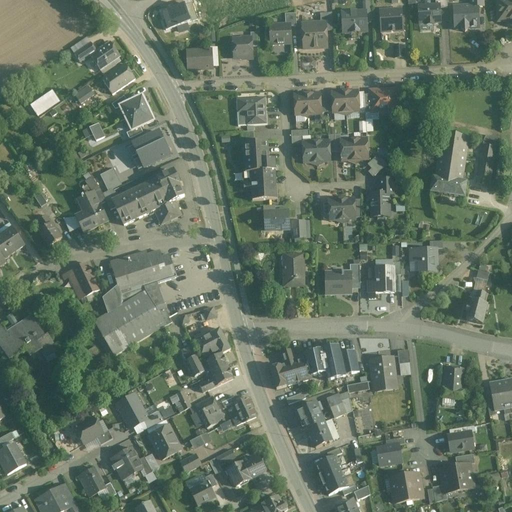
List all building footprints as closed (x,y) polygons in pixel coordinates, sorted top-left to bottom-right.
[(446,0),(435,0),(436,6),(440,6),(440,9),(448,9),(446,0)] [(511,0),(498,2),(499,15),(497,15),(498,23),(505,22),(505,20),(511,20),(511,0)] [(191,3),(161,13),(167,31),(197,21),(191,3)] [(436,6),(418,7),(419,25),(426,25),(427,26),(434,25),(434,24),(441,24),(440,9),(440,6),(436,6)] [(471,7),(454,8),(455,30),(461,30),(465,33),(468,30),(479,29),(478,8),(478,7),(471,7)] [(402,11),(380,12),(381,34),(403,33),(402,11)] [(366,13),(342,14),(343,35),(367,34),(366,13)] [(296,14),(285,15),(285,25),(290,25),(291,28),(296,27),(296,14)] [(332,14),(320,15),(321,24),(325,24),(326,32),(333,32),(332,14)] [(321,24),(302,25),(304,50),(327,49),(326,32),(325,24),(321,24)] [(285,25),(269,26),(270,36),(291,35),(291,28),(290,25),(285,25)] [(291,35),(270,36),(271,46),(292,45),(291,35)] [(87,39),(71,50),(74,55),(91,44),(87,39)] [(242,41),(233,41),(234,60),(252,58),(252,48),(251,39),(242,40),(242,41)] [(110,43),(97,53),(91,44),(74,55),(80,64),(90,57),(100,72),(120,58),(110,43)] [(404,47),(394,47),(394,59),(404,59),(404,47)] [(210,52),(191,53),(192,71),(212,70),(211,60),(211,52),(210,52)] [(125,65),(102,81),(112,96),(135,80),(125,65)] [(88,86),(74,96),(80,105),(94,95),(88,86)] [(52,90),(30,106),(38,117),(60,102),(52,90)] [(396,90),(370,92),(370,96),(371,114),(378,113),(380,115),(386,114),(387,113),(397,112),(396,90)] [(358,92),(345,93),(346,114),(359,113),(359,112),(358,94),(358,92)] [(345,93),(332,94),(332,95),(333,113),(333,115),(346,114),(345,93)] [(307,95),(294,96),(295,117),(308,116),(307,95)] [(320,95),(307,95),(308,116),(321,115),(321,114),(321,108),(320,96),(320,95)] [(123,98),(113,105),(112,105),(112,106),(115,111),(121,108),(120,108),(128,104),(124,97),(123,98)] [(128,104),(120,108),(121,108),(126,120),(148,110),(142,98),(128,104)] [(265,99),(236,101),(237,114),(245,114),(246,126),(245,126),(245,127),(267,126),(265,99)] [(148,110),(126,120),(132,132),(140,128),(154,122),(148,110)] [(98,126),(84,132),(87,139),(93,136),(96,142),(104,139),(98,126)] [(140,128),(132,132),(126,134),(129,140),(130,140),(142,134),(143,134),(140,128)] [(163,129),(133,143),(144,168),(174,154),(163,129)] [(254,132),(241,133),(241,145),(243,145),(243,144),(254,143),(254,132)] [(469,139),(442,135),(435,179),(463,183),(469,139)] [(367,140),(354,141),(355,162),(368,161),(367,140)] [(354,141),(341,142),(342,163),(355,162),(354,141)] [(329,142),(316,143),(317,164),(330,163),(329,154),(329,143),(329,142)] [(254,143),(243,144),(243,145),(245,174),(249,174),(250,183),(251,183),(252,202),(277,201),(275,172),(276,172),(275,160),(269,161),(268,143),(254,143)] [(316,143),(303,144),(304,165),(317,164),(316,143)] [(496,149),(483,146),(479,174),(491,176),(496,149)] [(374,177),(388,164),(379,155),(368,164),(372,169),(369,172),(374,177)] [(174,172),(112,201),(124,227),(155,212),(173,203),(184,198),(178,185),(180,185),(174,172)] [(491,176),(479,174),(477,186),(489,188),(491,176)] [(435,179),(433,179),(430,194),(465,199),(467,184),(463,183),(435,179)] [(379,189),(379,195),(374,196),(371,199),(371,218),(377,218),(377,220),(384,220),(384,218),(390,218),(389,196),(394,196),(394,188),(379,189)] [(101,191),(94,194),(100,206),(106,203),(101,191)] [(93,193),(84,198),(83,197),(81,198),(88,211),(75,218),(84,235),(109,223),(100,206),(94,194),(93,193)] [(40,194),(34,198),(41,208),(47,204),(40,194)] [(341,200),(328,201),(328,203),(329,221),(330,222),(343,222),(341,200)] [(354,200),(341,200),(343,222),(356,221),(355,219),(354,201),(354,200)] [(173,203),(155,212),(161,225),(179,217),(173,203)] [(288,212),(265,213),(265,229),(273,229),(274,232),(289,231),(288,212)] [(51,224),(46,217),(38,222),(43,229),(38,233),(48,248),(62,239),(52,224),(51,224)] [(305,223),(293,224),(294,240),(306,239),(305,223)] [(25,247),(13,230),(2,237),(14,254),(25,247)] [(14,254),(2,237),(0,238),(0,255),(4,261),(14,254)] [(430,250),(410,250),(410,263),(418,263),(418,274),(437,274),(436,250),(430,250)] [(146,253),(110,264),(118,288),(121,297),(145,289),(176,279),(177,279),(169,256),(162,258),(160,253),(160,252),(147,256),(146,253)] [(303,256),(284,257),(284,288),(304,287),(303,256)] [(87,264),(73,271),(78,282),(81,288),(95,281),(87,264)] [(359,266),(350,266),(350,274),(351,274),(351,288),(360,288),(359,266)] [(393,268),(375,268),(376,283),(368,283),(368,295),(369,295),(369,301),(375,300),(375,294),(394,294),(394,277),(393,268)] [(78,282),(73,271),(68,274),(68,275),(63,277),(65,281),(70,279),(73,285),(78,282)] [(342,271),(342,274),(326,275),(326,296),(351,295),(351,288),(351,274),(350,274),(343,274),(343,271),(342,271)] [(489,274),(479,272),(477,279),(488,282),(489,274)] [(81,288),(75,290),(80,301),(81,300),(86,298),(100,292),(95,281),(81,288)] [(117,289),(103,301),(108,315),(120,308),(121,297),(118,288),(117,289)] [(108,315),(94,323),(114,358),(172,324),(169,319),(170,318),(165,310),(158,312),(146,292),(145,289),(121,297),(120,308),(108,315)] [(478,292),(475,302),(471,301),(469,308),(467,308),(465,314),(468,314),(466,321),(482,325),(487,305),(483,304),(486,294),(478,292)] [(215,308),(203,312),(206,323),(218,319),(215,308)] [(32,317),(18,326),(20,330),(9,337),(2,326),(0,327),(0,346),(10,361),(25,351),(29,356),(40,348),(47,358),(58,351),(48,336),(45,338),(32,317)] [(220,331),(211,335),(195,343),(204,360),(220,352),(222,355),(230,351),(220,331)] [(192,346),(181,352),(186,362),(197,357),(192,346)] [(339,347),(330,349),(321,351),(316,352),(316,353),(313,353),(305,355),(306,360),(311,378),(318,376),(326,374),(328,382),(337,380),(345,378),(345,376),(340,355),(339,347)] [(291,351),(281,354),(285,365),(294,363),(291,351)] [(408,351),(397,352),(399,365),(410,364),(408,351)] [(355,352),(347,353),(340,355),(345,376),(351,375),(359,373),(355,352)] [(222,355),(201,365),(197,357),(186,362),(195,378),(210,370),(212,375),(228,368),(222,355)] [(397,391),(395,381),(393,358),(371,360),(374,383),(375,393),(397,391)] [(285,365),(280,366),(270,369),(276,391),(286,388),(286,387),(312,380),(311,378),(306,360),(294,363),(285,365)] [(410,364),(399,365),(401,377),(411,376),(410,364)] [(228,368),(212,375),(214,380),(200,387),(203,394),(233,380),(228,368)] [(465,370),(445,368),(443,389),(442,389),(442,398),(464,400),(464,391),(465,370)] [(511,381),(502,383),(507,409),(511,408),(511,407),(511,381)] [(368,383),(347,387),(348,395),(369,390),(368,383)] [(502,383),(490,385),(493,403),(494,411),(495,411),(503,410),(507,409),(502,383)] [(138,392),(116,403),(132,428),(152,418),(138,392)] [(191,408),(183,393),(176,396),(184,412),(191,408)] [(304,394),(287,400),(289,406),(306,400),(304,394)] [(232,396),(221,402),(225,410),(228,408),(236,404),(232,396)] [(342,402),(339,396),(327,401),(334,420),(352,413),(350,400),(342,402)] [(212,398),(195,407),(207,430),(216,426),(211,417),(220,413),(212,398)] [(236,404),(228,408),(237,427),(256,418),(247,399),(236,404)] [(493,403),(487,404),(489,417),(496,416),(495,411),(494,411),(493,403)] [(317,404),(296,413),(304,432),(308,430),(324,423),(317,404)] [(103,434),(94,418),(75,429),(76,431),(76,434),(78,438),(81,439),(84,445),(96,439),(103,435),(103,434)] [(223,432),(233,428),(230,421),(220,426),(223,432)] [(339,438),(332,421),(325,424),(332,442),(338,440),(338,439),(339,438)] [(165,422),(155,427),(157,432),(168,427),(165,422)] [(324,423),(308,430),(313,442),(316,448),(315,448),(316,449),(332,443),(332,442),(325,424),(324,423)] [(157,432),(150,436),(162,461),(181,452),(168,427),(157,432)] [(467,428),(449,431),(450,437),(468,434),(467,428)] [(103,435),(96,439),(101,447),(113,440),(108,432),(103,434),(103,435)] [(450,437),(447,437),(448,443),(450,444),(450,447),(449,449),(450,453),(469,450),(469,445),(473,444),(471,433),(468,434),(450,437)] [(11,434),(0,439),(0,442),(2,447),(15,440),(11,434)] [(210,443),(206,435),(200,437),(205,446),(210,443)] [(200,437),(191,442),(195,451),(205,446),(200,437)] [(387,442),(386,442),(387,448),(399,446),(404,445),(403,439),(389,441),(387,442)] [(15,445),(0,452),(0,463),(7,476),(26,466),(15,445)] [(387,448),(377,450),(380,467),(402,464),(399,446),(387,448)] [(132,449),(111,460),(123,482),(124,482),(123,480),(132,474),(134,477),(133,474),(142,469),(143,472),(144,471),(139,461),(132,449)] [(340,449),(327,454),(329,460),(336,457),(342,455),(340,449)] [(360,450),(354,451),(357,465),(363,463),(360,450)] [(145,459),(154,472),(160,468),(152,455),(145,459)] [(196,456),(181,464),(186,474),(201,467),(196,456)] [(473,456),(455,459),(457,468),(469,465),(469,466),(475,465),(473,456)] [(343,478),(339,468),(341,468),(336,457),(329,460),(316,465),(320,476),(319,476),(323,487),(324,486),(328,497),(342,491),(349,488),(345,477),(343,478)] [(152,473),(144,458),(139,461),(144,471),(146,477),(152,473)] [(216,459),(209,463),(215,475),(222,472),(216,459)] [(260,459),(253,462),(252,461),(244,465),(244,466),(251,481),(259,477),(259,476),(266,472),(260,459)] [(243,463),(227,471),(236,489),(251,481),(244,466),(244,465),(243,463)] [(457,468),(441,470),(444,482),(471,477),(469,466),(469,465),(457,468)] [(95,469),(78,478),(89,499),(106,491),(106,490),(105,487),(95,469)] [(403,471),(389,473),(391,479),(404,477),(403,471)] [(404,477),(391,479),(393,492),(420,487),(418,474),(404,477)] [(217,487),(211,476),(205,479),(207,483),(208,483),(211,489),(217,487)] [(471,477),(444,482),(444,487),(446,495),(473,490),(471,477)] [(207,483),(190,492),(198,508),(216,499),(211,489),(208,483),(207,483)] [(117,496),(110,484),(105,487),(106,490),(106,491),(110,499),(117,496)] [(66,485),(35,501),(39,509),(47,505),(47,507),(48,506),(51,511),(66,511),(71,510),(65,499),(72,496),(66,485)] [(349,488),(342,491),(344,497),(357,492),(355,486),(349,488)] [(420,487),(393,492),(395,505),(423,500),(420,487)] [(444,487),(433,489),(433,490),(435,504),(447,501),(446,495),(444,487)] [(433,490),(427,491),(430,505),(435,504),(433,490)] [(80,511),(72,496),(65,499),(71,510),(71,511),(80,511)] [(278,497),(251,511),(286,511),(287,511),(288,509),(286,505),(283,504),(282,505),(278,497)] [(357,511),(353,501),(337,508),(338,511),(357,511)] [(155,511),(150,502),(135,510),(136,511),(155,511)]
